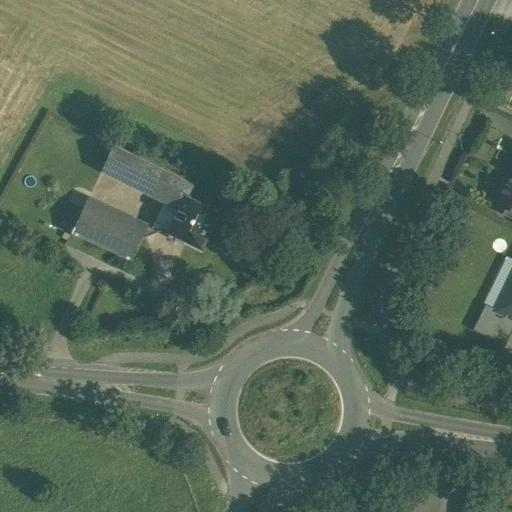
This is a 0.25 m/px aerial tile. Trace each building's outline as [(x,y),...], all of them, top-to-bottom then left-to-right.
[(190,188),(111,149),(103,168),(180,207),(185,199),(190,188)] [(511,177),(509,176),(495,204),(511,212),(511,177)] [(185,199),(180,207),(166,235),(200,252),(218,216),(185,199)] [(142,239),(82,211),(71,235),(131,262),(142,239)] [(511,274),(495,312),(511,319),(511,274)] [(511,319),(495,312),(485,307),(473,332),(504,346),(511,329),(511,319)]
